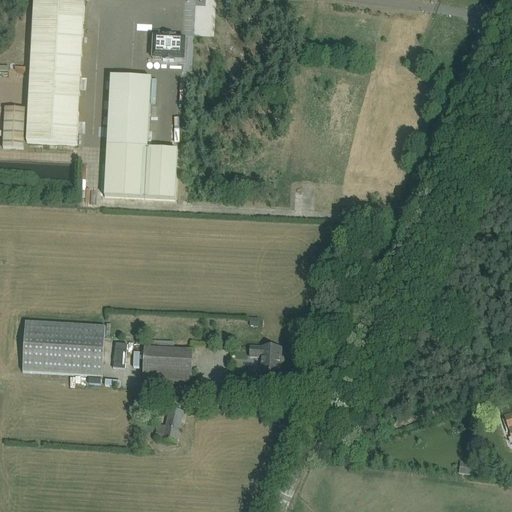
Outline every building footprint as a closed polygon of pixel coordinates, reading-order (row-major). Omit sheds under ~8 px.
[(76,146),(84,6),(34,3),(26,143),(76,146)] [(153,37),(152,60),(162,61),(162,63),(175,63),(175,62),(185,62),(186,39),(176,38),(176,37),(163,36),(163,38),(153,37)] [(111,78),(105,198),(175,202),(178,152),(148,150),(151,80),(111,78)] [(25,110),(5,109),(3,149),(23,150),(25,110)] [(250,319),(250,327),(258,328),(259,319),(250,319)] [(103,378),(106,328),(26,323),(23,374),(103,378)] [(143,380),(181,383),(191,383),(193,351),(174,350),(175,343),(145,341),(143,380)] [(251,348),(251,359),(262,360),(261,374),(280,375),(281,368),(279,368),(279,358),(281,359),(282,349),(251,348)] [(98,407),(97,416),(129,417),(129,408),(98,407)] [(155,439),(167,442),(176,444),(184,413),(170,410),(168,417),(165,427),(160,426),(163,416),(156,414),(154,424),(158,426),(156,434),(155,439)] [(511,416),(505,419),(503,419),(507,432),(509,431),(510,438),(509,438),(511,444),(511,443),(511,416)] [(63,438),(124,439),(125,423),(64,422),(63,438)]
